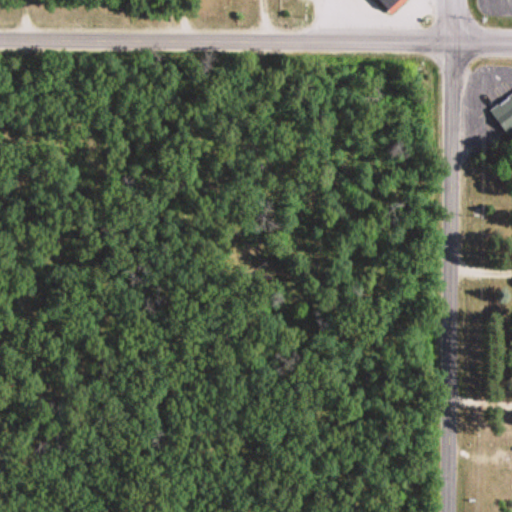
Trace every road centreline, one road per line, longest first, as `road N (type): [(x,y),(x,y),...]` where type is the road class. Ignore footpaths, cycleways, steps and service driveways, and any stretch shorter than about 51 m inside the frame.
road 1 (tertiary): [(0,37),(511,42)]
road 2 (residential): [(449,511),(453,41)]
